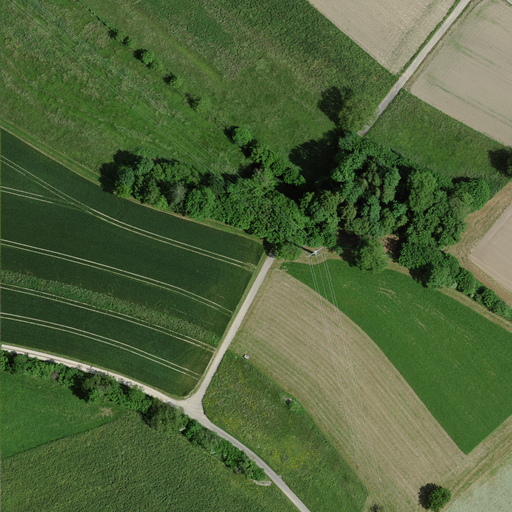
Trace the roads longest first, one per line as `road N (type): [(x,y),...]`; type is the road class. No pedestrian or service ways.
road 1 (track): [(305,511),(249,453),(192,414),(119,378),(0,347)]
road 2 (track): [(466,0),(360,135)]
road 3 (track): [(192,414),(269,261)]
